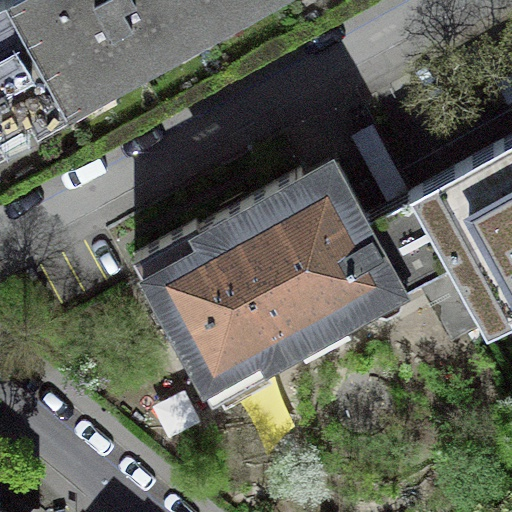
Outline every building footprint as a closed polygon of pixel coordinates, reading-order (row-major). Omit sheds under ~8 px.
[(0,0),(0,130),(61,97),(6,0),(0,0)] [(205,17),(195,0),(6,0),(61,97),(96,78),(103,91),(141,70),(134,57),(205,17)] [(195,0),(205,17),(236,0),(195,0)] [(484,320),(511,304),(511,130),(464,157),(409,187),(410,187),(448,257),(449,256),(484,320)] [(405,281),(448,257),(410,187),(367,211),(338,160),(330,165),(330,164),(319,170),(309,175),(310,176),(308,177),(301,165),(199,222),(196,217),(133,252),(212,394),(275,359),(272,355),(370,300),(371,301),(386,306),(401,298),(405,283),(404,282),(405,281)] [(0,511),(14,511),(0,500),(0,511)]
